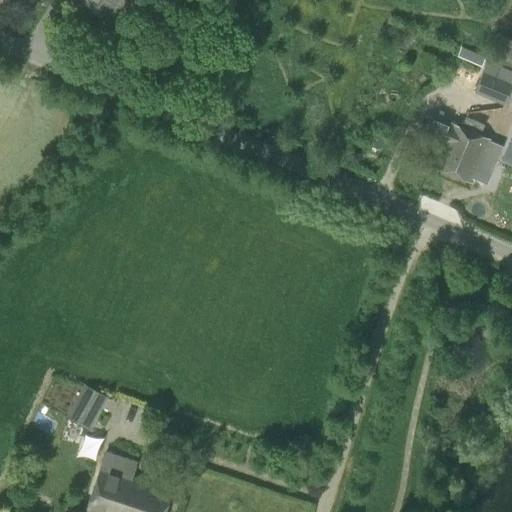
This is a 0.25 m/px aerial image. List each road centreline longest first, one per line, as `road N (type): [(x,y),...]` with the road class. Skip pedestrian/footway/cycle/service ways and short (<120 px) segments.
road 1 (unclassified): [(420,215),(0,39)]
road 2 (unclassified): [(328,511),(420,215)]
